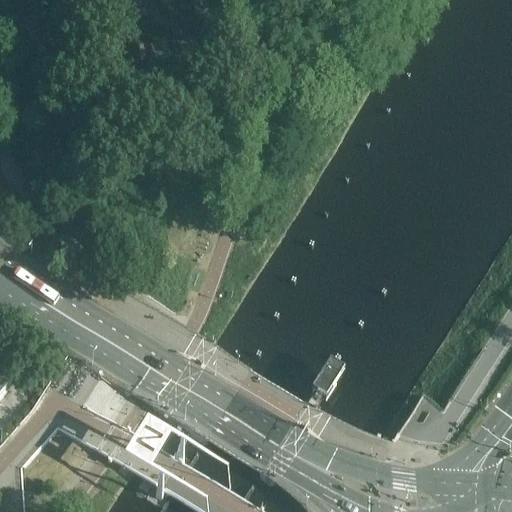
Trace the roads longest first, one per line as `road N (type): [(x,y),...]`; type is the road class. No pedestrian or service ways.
road 1 (secondary): [(458,492),(383,485),(310,455),(0,256)]
road 2 (secondary): [(0,291),(352,511)]
